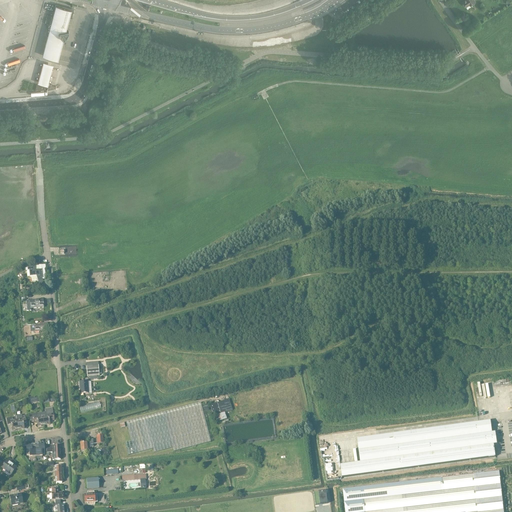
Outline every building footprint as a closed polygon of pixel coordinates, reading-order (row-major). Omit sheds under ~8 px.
[(55,5),(53,13),(54,14),(53,16),(51,16),(46,32),(49,33),(43,56),(58,60),(62,42),(64,38),(65,38),(66,38),(69,33),(69,32),(69,31),(68,31),(67,31),(66,31),(69,17),(71,18),(74,9),(55,5)] [(48,87),(53,66),(43,63),(38,84),(48,87)] [(29,277),(31,277),(32,282),(38,282),(39,287),(44,286),(41,276),(42,276),(42,271),(34,271),(34,268),(27,269),(28,272),(29,272),(29,277)] [(44,308),(43,300),(26,301),(27,311),(31,311),(31,309),(44,308)] [(48,331),(48,324),(40,324),(40,325),(34,326),(35,333),(39,333),(39,331),(48,331)] [(99,376),(98,366),(86,367),(87,377),(99,376)] [(80,394),(88,394),(87,382),(79,383),(80,394)] [(216,422),(226,419),(224,413),(232,410),(228,400),(210,405),(216,422)] [(172,448),(173,452),(211,442),(200,403),(126,423),(131,442),(125,444),(128,456),(152,449),(153,453),(172,448)] [(45,413),(41,413),(43,426),(50,425),(49,420),(49,419),(53,418),(52,409),(45,410),(45,413)] [(38,414),(29,415),(30,421),(36,420),(38,427),(43,426),(41,413),(38,414)] [(22,419),(16,420),(18,430),(24,429),(23,423),(26,422),(25,416),(21,416),(22,419)] [(12,418),(6,419),(7,425),(11,425),(12,431),(18,430),(16,420),(12,421),(12,418)] [(360,463),(340,466),(342,478),(495,457),(493,445),(497,445),(495,433),(492,433),(490,421),(357,439),(360,463)] [(97,444),(103,444),(103,447),(106,447),(105,443),(103,443),(102,436),(96,436),(97,444)] [(93,447),(93,440),(89,440),(89,443),(86,444),(80,444),(81,452),(87,451),(86,447),(90,447),(93,447)] [(36,458),(35,445),(31,445),(31,448),(30,448),(30,447),(26,447),(27,457),(29,457),(30,458),(36,458)] [(45,455),(44,446),(40,446),(40,447),(39,447),(39,445),(35,445),(36,458),(42,457),(42,456),(45,455)] [(60,453),(60,446),(46,447),(47,453),(49,453),(51,453),(52,454),(54,454),(60,453)] [(8,459),(1,469),(11,476),(16,468),(10,464),(11,461),(8,459)] [(424,481),(343,490),(345,511),(503,511),(499,472),(477,475),(424,481)] [(87,490),(99,489),(98,479),(86,480),(87,490)] [(58,493),(58,489),(51,489),(52,494),(51,494),(52,501),(63,500),(62,493),(58,493)] [(326,491),(314,493),(315,505),(328,504),(326,491)] [(87,493),(87,495),(84,496),(84,498),(84,502),(85,502),(85,504),(88,503),(88,506),(95,505),(94,504),(95,503),(97,503),(96,495),(95,495),(94,494),(94,492),(87,493)] [(23,504),(21,494),(9,497),(11,506),(23,504)]
